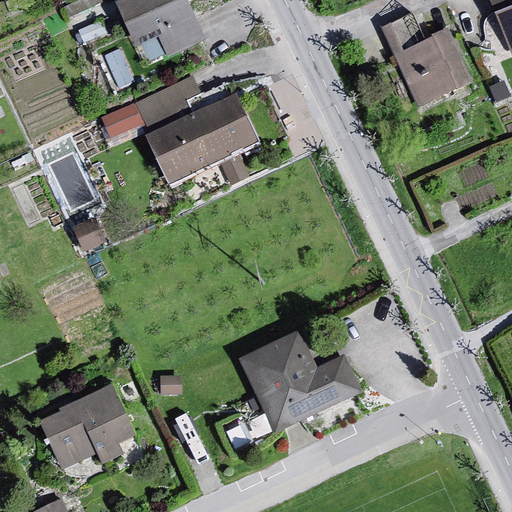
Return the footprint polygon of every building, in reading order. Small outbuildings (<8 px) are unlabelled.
[(181,0),(135,0),(114,9),(126,40),(141,60),(162,61),(166,66),(204,47),(181,0)] [(511,0),(485,0),(503,46),(511,59),(511,0)] [(381,34),(415,111),(476,89),(446,34),(426,44),(418,20),(381,34)] [(262,149),(233,98),(209,108),(195,81),(135,111),(152,141),(146,142),(169,191),(262,149)] [(311,331),(237,365),(273,439),(362,398),(343,363),(326,367),(311,331)] [(112,393),(35,426),(57,473),(89,459),(97,475),(122,466),(115,448),(135,443),(112,393)]
